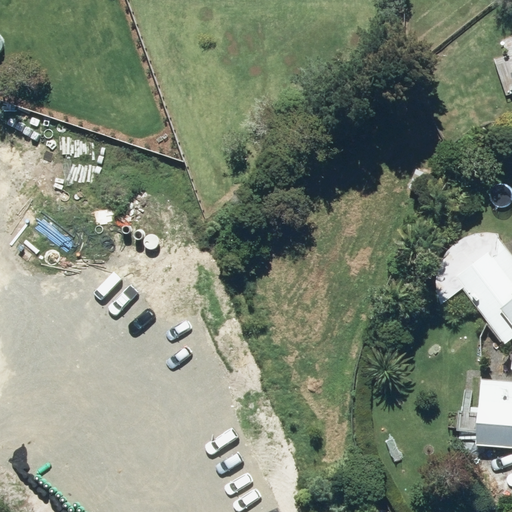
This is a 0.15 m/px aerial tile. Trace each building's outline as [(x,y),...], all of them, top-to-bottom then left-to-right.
[(173,0),(137,0),(153,37),(184,24),(173,0)] [(0,57),(1,57),(3,56),(5,54),(7,52),(8,49),(9,47),(9,44),(9,41),(9,39),(8,36),(6,34),(4,32),(2,30),(0,28),(0,57)] [(42,191),(26,237),(113,266),(128,220),(42,191)] [(465,289),(508,345),(511,341),(511,249),(501,235),(493,233),(484,233),(476,234),(468,238),(459,244),(452,250),(447,257),(443,263),(441,271),(439,280),(439,289),(441,298),(444,306),(465,289)] [(511,382),(484,380),(479,446),(511,448),(511,382)]
